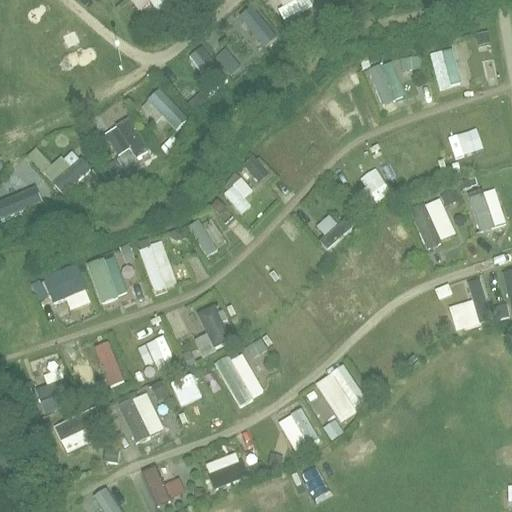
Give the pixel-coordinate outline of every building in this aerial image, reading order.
[(126,0),(136,12),(148,3),(155,12),(171,0),(126,0)] [(289,0),(268,0),(273,10),(290,1),(289,0)] [(282,21),(312,7),(308,0),(290,0),(292,2),(276,10),(282,21)] [(235,19),(265,49),(279,35),(249,5),(235,19)] [(200,47),(186,57),(211,92),(226,82),(200,47)] [(224,49),(214,57),(230,76),(240,68),(224,49)] [(452,50),(430,54),(436,90),(458,87),(452,50)] [(378,106),(402,100),(392,63),(368,69),(378,106)] [(153,126),(161,119),(173,131),(186,119),(158,89),(137,109),(153,126)] [(184,105),(191,112),(205,100),(198,93),(184,105)] [(333,93),(312,107),(332,138),(353,124),(333,93)] [(303,111),(277,136),(287,146),(313,122),(303,111)] [(115,135),(100,153),(119,168),(141,141),(131,132),(123,142),(115,135)] [(288,183),(305,166),(274,134),(257,151),(288,183)] [(78,159),(68,168),(58,157),(48,166),(34,149),(25,157),(59,196),(89,171),(78,159)] [(257,185),(269,175),(252,156),(241,166),(257,185)] [(238,215),(255,204),(239,182),(223,193),(238,215)] [(493,187),(466,196),(478,233),(506,224),(493,187)] [(0,221),(40,205),(33,188),(0,201),(0,221)] [(409,216),(427,256),(441,250),(424,210),(409,216)] [(324,215),(315,230),(325,237),(335,222),(324,215)] [(198,220),(186,226),(205,259),(216,252),(198,220)] [(397,222),(388,229),(405,252),(414,245),(397,222)] [(341,225),(320,238),(325,248),(347,234),(341,225)] [(377,260),(391,251),(380,235),(352,255),(376,289),(391,279),(377,260)] [(161,242),(137,251),(152,293),(176,285),(161,242)] [(113,256),(85,267),(100,306),(128,294),(113,256)] [(51,304),(64,299),(69,311),(89,303),(75,265),(41,278),(51,304)] [(511,275),(502,278),(511,318),(511,275)] [(41,280),(30,284),(36,299),(46,294),(41,280)] [(340,283),(317,299),(337,329),(361,312),(340,283)] [(262,284),(244,298),(259,318),(277,304),(262,284)] [(480,284),(467,287),(479,329),(492,326),(480,284)] [(506,309),(494,312),(497,324),(509,321),(506,309)] [(214,312),(198,319),(214,358),(231,351),(214,312)] [(417,315),(405,320),(417,346),(429,340),(417,315)] [(390,331),(376,340),(399,374),(413,365),(390,331)] [(110,348),(93,354),(109,393),(126,387),(110,348)] [(227,364),(213,373),(238,415),(253,406),(227,364)] [(343,369),(329,378),(355,418),(367,409),(343,369)] [(39,404),(44,417),(74,403),(58,370),(40,378),(50,399),(39,404)] [(184,400),(199,394),(192,377),(177,383),(184,400)] [(132,406),(115,414),(134,452),(150,444),(132,406)] [(52,427),(63,454),(105,437),(94,410),(52,427)] [(300,414),(290,420),(309,451),(319,445),(300,414)] [(334,425),(324,431),(331,444),(342,437),(334,425)] [(203,466),(213,491),(246,477),(236,453),(203,466)] [(156,471),(141,477),(156,511),(169,507),(156,471)] [(119,511),(108,494),(93,504),(98,511),(119,511)]
